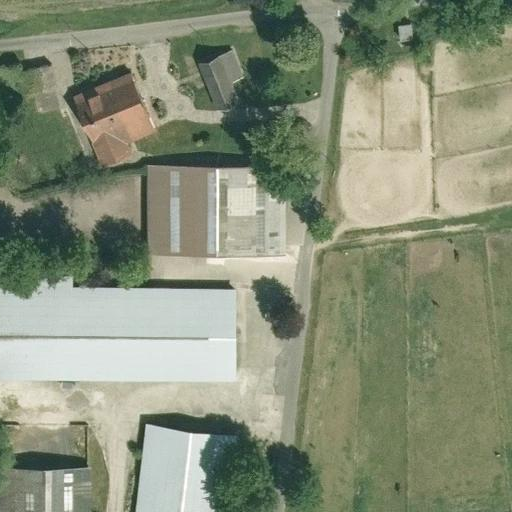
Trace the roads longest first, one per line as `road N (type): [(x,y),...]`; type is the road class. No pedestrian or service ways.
road 1 (residential): [(284,511),(340,12)]
road 2 (unclassified): [(340,12),(0,43)]
